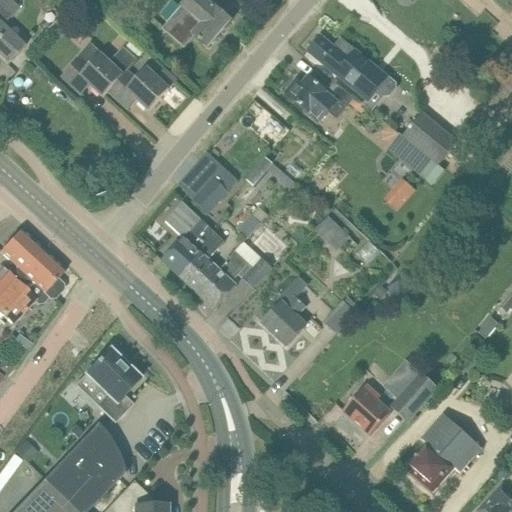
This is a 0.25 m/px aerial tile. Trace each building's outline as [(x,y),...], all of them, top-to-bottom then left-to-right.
[(0,0),(0,37),(7,30),(2,26),(19,8),(9,0),(0,0)] [(90,0),(84,0),(76,10),(92,25),(104,13),(90,0)] [(214,9),(204,0),(190,0),(164,32),(184,50),(195,37),(208,49),(231,22),(215,8),(214,9)] [(25,47),(7,30),(0,37),(0,57),(8,65),(25,47)] [(340,39),(332,48),(321,38),(308,53),(366,103),(363,106),(372,113),(384,98),(390,97),(396,90),(396,87),(340,39)] [(103,98),(109,92),(129,70),(137,61),(124,48),(110,64),(100,55),(90,66),(80,57),(62,77),(82,96),(91,86),(103,98)] [(129,70),(109,92),(128,110),(137,100),(149,112),(178,81),(165,69),(156,79),(146,69),(137,79),(129,70)] [(511,71),(485,104),(495,113),(511,92),(511,71)] [(333,82),(325,92),(309,79),(302,87),(296,81),(285,95),(308,113),(306,116),(318,126),(328,114),(337,121),(354,100),(333,82)] [(234,127),(264,155),(281,138),(250,110),(234,127)] [(422,114),(403,137),(439,167),(458,143),(422,114)] [(38,121),(31,127),(40,136),(47,130),(38,121)] [(403,137),(399,134),(386,149),(426,183),(439,167),(403,137)] [(272,166),(265,159),(246,180),(256,188),(270,173),(291,192),(296,186),(273,165),(272,166)] [(213,178),(202,190),(193,199),(208,214),(229,193),(213,178)] [(409,187),(391,207),(397,212),(415,192),(409,187)] [(448,200),(442,209),(455,218),(461,209),(448,200)] [(196,249),(213,231),(183,204),(166,222),(183,238),(162,261),(180,278),(202,254),(196,249)] [(244,237),(265,216),(256,207),(236,228),(244,237)] [(328,218),(314,231),(337,253),(350,239),(328,218)] [(1,253),(18,268),(23,273),(43,251),(21,231),(1,253)] [(225,242),(213,231),(196,249),(202,254),(180,278),(197,294),(219,270),(208,260),(225,242)] [(219,270),(197,294),(215,311),(237,286),(233,282),(238,276),(254,290),(273,268),(244,243),(220,271),(219,270)] [(43,251),(23,273),(0,297),(0,312),(13,325),(36,301),(38,304),(43,304),(49,297),(51,299),(55,299),(63,290),(63,286),(57,280),(65,272),(43,251)] [(0,297),(23,273),(18,268),(11,276),(1,267),(0,267),(0,297)] [(399,275),(389,286),(390,291),(390,297),(410,296),(409,284),(399,275)] [(306,307),(297,298),(308,286),(300,277),(278,300),(282,304),(263,323),(288,346),(306,327),(296,317),(306,307)] [(511,292),(503,304),(499,308),(500,309),(507,314),(508,314),(511,308),(511,292)] [(344,304),(342,302),(324,323),(337,335),(356,314),(353,311),(357,307),(349,299),(344,304)] [(28,352),(33,345),(19,335),(15,340),(28,352)] [(98,407),(115,424),(133,405),(125,397),(141,380),(121,361),(124,359),(115,350),(113,353),(110,350),(85,375),(107,397),(98,407)] [(402,372),(414,383),(392,408),(408,423),(438,390),(421,374),(420,375),(409,365),(402,372)] [(367,387),(357,398),(344,412),(370,437),(391,414),(377,401),(380,398),(367,387)] [(443,415),(435,425),(421,440),(426,444),(405,468),(433,493),(455,469),(460,474),(482,449),(443,415)] [(43,481),(12,511),(88,511),(124,475),(125,475),(123,467),(120,460),(117,452),(113,445),(108,438),(103,432),(98,426),(97,425),(43,481)] [(34,457),(22,446),(16,452),(27,464),(34,457)] [(103,511),(167,511),(168,506),(154,507),(154,502),(134,482),(103,511)] [(511,511),(511,494),(502,486),(482,507),(486,511),(511,511)]
